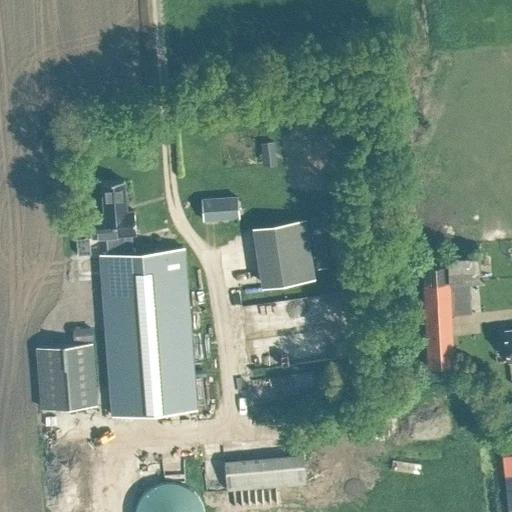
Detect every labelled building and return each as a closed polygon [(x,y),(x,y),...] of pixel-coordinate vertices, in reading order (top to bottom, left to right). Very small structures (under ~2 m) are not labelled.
[(274,140),(261,142),(263,166),(277,164),(274,140)] [(125,209),(123,178),(101,180),(103,211),(90,212),(91,234),(110,233),(111,251),(101,252),(113,413),(194,406),(182,245),(132,249),(131,231),(135,231),(133,208),(125,209)] [(202,217),(238,215),(237,195),(201,198),(202,217)] [(327,265),(320,216),(308,218),(316,266),(327,265)] [(316,279),(306,219),(254,227),(263,287),(316,279)] [(449,282),(469,281),(479,280),(478,256),(447,256),(448,263),(449,282)] [(453,363),(450,314),(447,263),(421,265),(427,364),(453,363)] [(470,313),(469,281),(449,282),(448,263),(447,263),(450,314),(470,313)] [(281,306),(282,323),(342,316),(339,289),(289,294),(290,305),(281,306)] [(511,328),(503,329),(507,359),(511,358),(511,328)] [(41,406),(95,402),(90,340),(36,344),(41,406)] [(303,450),(225,458),(228,488),(306,480),(303,450)] [(203,511),(204,510),(202,504),(200,497),(195,491),(190,486),(183,483),(178,481),(172,480),(166,480),(160,481),(154,483),(148,487),(143,491),(139,497),(136,503),(134,509),(133,511),(203,511)]
